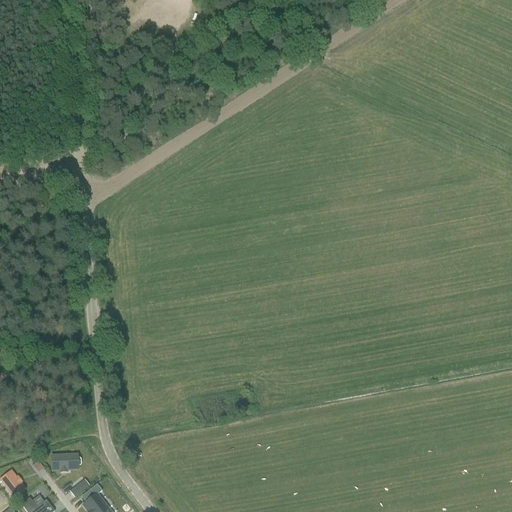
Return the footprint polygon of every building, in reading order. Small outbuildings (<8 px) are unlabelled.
[(76,457),(52,458),(52,471),(76,470),(76,457)] [(38,463),(33,466),(38,473),(42,469),(38,463)] [(11,473),(1,481),(14,498),(24,491),(11,473)] [(78,486),(70,493),(74,498),(82,492),(78,486)] [(93,498),(82,507),(86,511),(109,511),(97,496),(102,493),(96,486),(89,492),(93,498)] [(29,499),(21,506),(25,511),(53,511),(46,502),(36,509),(29,499)]
